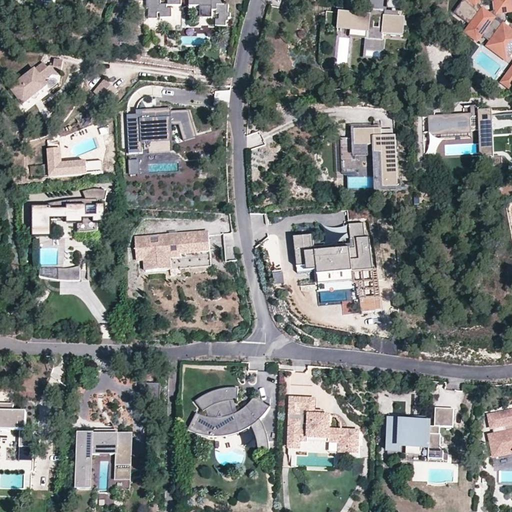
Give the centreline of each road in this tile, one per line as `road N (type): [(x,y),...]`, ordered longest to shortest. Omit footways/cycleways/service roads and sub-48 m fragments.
road 1 (residential): [(259,0),(243,67),(237,153),(264,350)]
road 2 (residential): [(264,350),(0,342)]
road 3 (residential): [(511,370),(264,350)]
